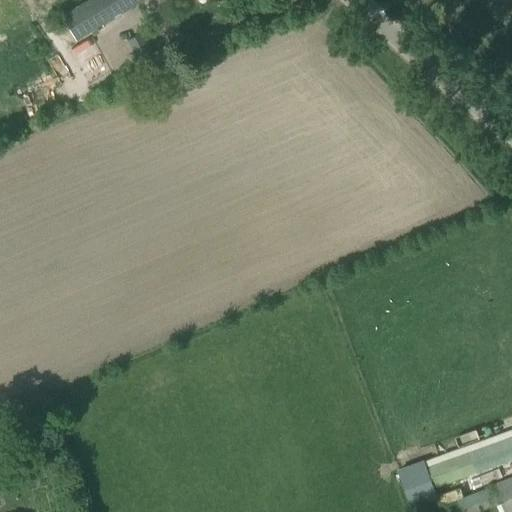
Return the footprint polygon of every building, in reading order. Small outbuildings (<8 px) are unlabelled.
[(88,0),(61,17),(75,41),(143,0),(88,0)] [(142,33),(126,41),(137,62),(153,53),(142,33)] [(90,37),(67,50),(87,85),(110,72),(90,37)] [(511,437),(426,469),(433,490),(511,461),(511,437)] [(437,501),(433,490),(426,469),(424,463),(398,472),(411,510),(437,501)] [(511,511),(511,478),(490,487),(494,497),(499,511),(511,511)] [(494,497),(490,487),(457,500),(462,510),(494,497)]
